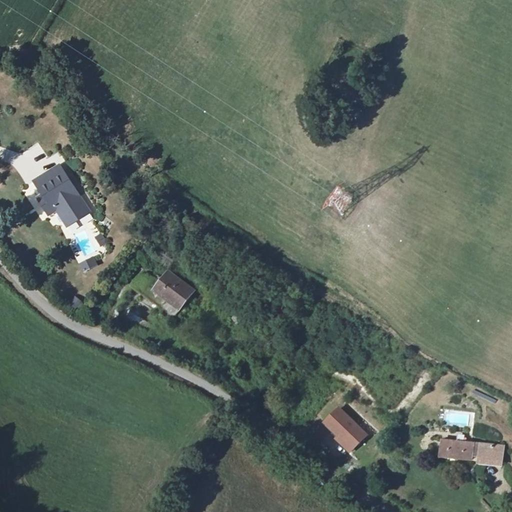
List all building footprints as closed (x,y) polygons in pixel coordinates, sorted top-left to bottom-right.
[(34,182),(43,196),(54,213),(57,211),(68,227),(82,218),(71,202),(79,197),(60,166),(34,182)] [(54,213),(43,196),(38,199),(49,216),(54,213)] [(90,213),(79,197),(71,202),(82,218),(90,213)] [(101,246),(106,243),(101,234),(96,238),(101,246)] [(82,272),(98,266),(94,257),(79,263),(82,272)] [(168,272),(154,291),(163,298),(180,311),(194,292),(168,272)] [(220,299),(225,292),(221,290),(216,297),(220,299)] [(163,298),(154,291),(151,296),(159,302),(163,298)] [(115,325),(120,328),(118,331),(143,344),(149,333),(133,324),(119,316),(115,325)] [(339,434),(353,447),(365,433),(338,407),(323,421),(338,435),(339,434)] [(336,437),(349,450),(353,447),(339,434),(338,435),(336,437)] [(441,457),(450,458),(450,456),(472,458),(472,456),(479,456),(479,461),(502,463),(503,447),(442,441),(441,457)]
